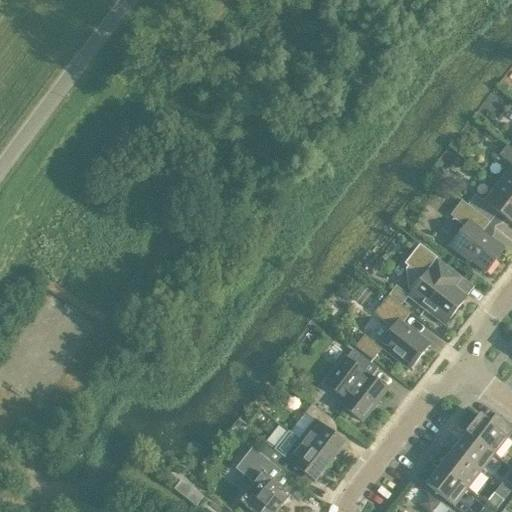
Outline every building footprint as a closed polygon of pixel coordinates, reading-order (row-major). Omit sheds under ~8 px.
[(511,166),(511,168),(499,185),(511,195),(511,149),(506,145),(498,156),(511,166)] [(475,196),(467,206),(489,223),(497,213),(511,225),(511,195),(499,185),(485,203),(475,196)] [(489,223),(467,206),(461,202),(450,216),(465,228),(449,248),(469,263),(470,262),(485,274),(503,250),(482,233),(489,223)] [(420,247),(407,263),(410,265),(408,268),(409,289),(412,292),(408,297),(444,326),(466,297),(454,288),(460,279),(420,247)] [(409,370),(428,345),(402,324),(410,314),(388,296),(373,314),(392,329),(379,346),(409,370)] [(345,400),(340,406),(362,422),(386,391),(370,379),(377,369),(354,351),(347,361),(346,360),(328,383),(337,389),(334,392),(345,400)] [(314,422),(300,441),(329,463),(343,444),(328,432),(335,423),(312,404),(304,414),(314,422)] [(465,434),(494,456),(511,432),(511,426),(496,414),(488,423),(479,416),(465,434)] [(257,453),(267,461),(291,479),(299,470),(314,482),(329,463),(300,441),(289,432),(274,451),(264,443),(257,453)] [(452,451),(480,473),(494,456),(465,434),(452,451)] [(282,491),(291,479),(267,461),(257,453),(252,449),(235,470),(253,484),(239,503),(249,511),(277,511),(289,497),(282,491)] [(480,473),(452,451),(439,468),(467,490),(480,473)] [(467,490),(439,468),(425,485),(453,507),(467,490)] [(509,495),(511,490),(511,487),(504,481),(499,487),(509,495)] [(509,495),(499,487),(494,493),(504,501),(509,495)] [(193,491),(186,500),(196,507),(202,498),(193,491)] [(428,511),(432,511),(439,504),(428,495),(420,504),(420,505),(428,511)]
